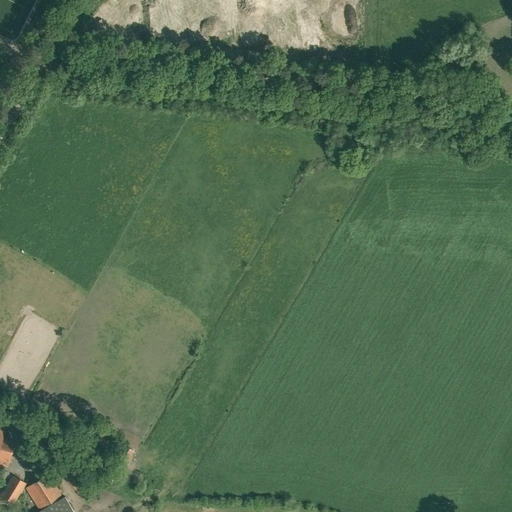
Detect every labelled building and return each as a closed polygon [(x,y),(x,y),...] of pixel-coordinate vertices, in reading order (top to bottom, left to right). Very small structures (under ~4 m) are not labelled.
[(0,464),(7,466),(13,441),(2,438),(5,427),(0,425),(0,464)] [(39,434),(33,441),(52,455),(58,448),(39,434)] [(133,451),(120,442),(114,450),(127,459),(133,451)] [(80,495),(95,480),(68,452),(53,466),(80,495)] [(47,474),(26,488),(38,508),(60,494),(47,474)] [(25,483),(13,476),(1,496),(13,503),(25,483)] [(74,511),(65,496),(36,511),(74,511)]
